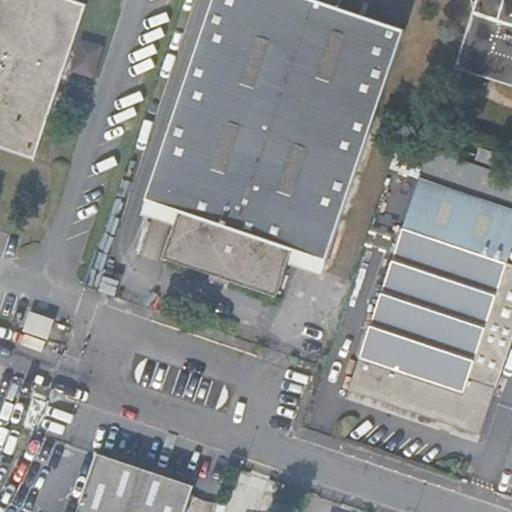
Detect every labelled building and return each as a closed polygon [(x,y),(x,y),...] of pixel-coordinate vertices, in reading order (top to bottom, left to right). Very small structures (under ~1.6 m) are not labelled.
[(0,0),(0,152),(31,164),(83,10),(53,0),(0,0)] [(175,215),(171,228),(161,261),(278,301),(289,269),(294,255),(321,264),(399,36),(293,0),(212,0),(143,204),(175,215)] [(511,0),(478,0),(457,70),(511,88),(511,0)] [(81,39),(75,73),(98,76),(104,43),(81,39)] [(397,233),(506,270),(511,253),(511,219),(414,185),(397,233)] [(143,204),(139,217),(171,228),(175,215),(143,204)] [(341,395),(476,441),(511,334),(511,272),(506,270),(397,233),(341,395)] [(289,269),(316,278),(321,264),(294,255),(289,269)] [(18,337),(43,345),(49,327),(24,319),(18,337)] [(95,460),(77,511),(182,511),(187,500),(190,491),(95,460)] [(182,511),(211,511),(213,509),(187,500),(182,511)]
